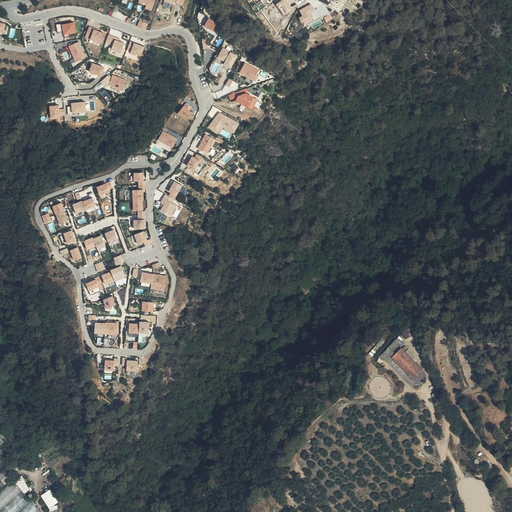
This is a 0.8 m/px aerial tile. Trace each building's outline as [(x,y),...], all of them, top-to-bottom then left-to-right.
[(147,4),(145,8),(152,10),(155,0),(139,0),(139,1),(147,4)] [(303,24),(315,20),(311,11),(315,10),(312,3),(299,8),(302,15),(300,16),(303,24)] [(204,26),(217,33),(220,25),(208,18),(204,26)] [(140,19),(138,25),(146,29),(149,23),(140,19)] [(75,21),(63,23),(64,34),(77,33),(75,21)] [(85,36),(102,42),(105,32),(89,26),(85,36)] [(112,40),(113,51),(123,50),(123,39),(112,40)] [(80,40),(69,45),(76,62),(87,57),(80,40)] [(141,56),(145,45),(135,42),(131,52),(141,56)] [(237,55),(223,47),(217,58),(224,62),(223,65),(230,69),(237,55)] [(89,71),(102,75),(105,66),(92,61),(89,71)] [(259,70),(245,62),(238,73),(253,82),(259,70)] [(107,73),(103,81),(108,84),(112,76),(107,73)] [(114,76),(115,88),(125,88),(125,76),(114,76)] [(228,95),(231,103),(236,102),(253,111),(258,101),(245,93),(244,90),(228,95)] [(68,106),(69,113),(87,111),(86,100),(72,102),(72,105),(68,106)] [(183,105),(177,113),(187,120),(193,113),(190,110),(192,108),(186,102),(183,105)] [(51,118),(61,117),(60,114),(65,114),(65,108),(60,108),(60,103),(50,104),(51,118)] [(220,112),(208,125),(217,133),(222,127),(234,133),(239,124),(220,112)] [(177,138),(163,130),(157,141),(171,149),(177,138)] [(215,139),(206,134),(198,148),(207,154),(215,139)] [(200,160),(192,156),(186,165),(195,169),(200,160)] [(143,173),(134,174),(135,182),(138,182),(144,182),(143,173)] [(182,186),(174,181),(168,191),(170,193),(169,196),(175,199),(182,186)] [(107,184),(97,188),(101,198),(110,195),(107,184)] [(143,200),(143,190),(138,190),(132,190),(132,201),(143,200)] [(169,196),(165,194),(163,197),(172,203),(175,199),(169,196)] [(172,203),(163,197),(160,202),(164,204),(160,211),(170,218),(177,206),(172,203)] [(93,198),(82,202),(85,211),(96,207),(93,198)] [(137,211),(143,210),(143,200),(132,201),(133,211),(137,211)] [(82,202),(81,201),(71,205),(77,217),(86,214),(85,211),(82,202)] [(62,203),(52,207),(56,215),(66,212),(62,203)] [(66,212),(56,215),(61,225),(70,223),(66,212)] [(49,213),(42,216),(45,224),(52,221),(49,213)] [(144,219),(134,220),(134,230),(145,229),(144,219)] [(114,229),(105,233),(108,243),(117,239),(114,229)] [(72,230),(63,234),(68,246),(77,243),(72,230)] [(144,232),(134,236),(137,245),(147,241),(144,232)] [(102,235),(93,239),(97,249),(98,251),(106,248),(102,235)] [(93,237),(83,241),(88,252),(97,249),(93,239),(93,237)] [(79,247),(70,251),(74,262),(83,258),(79,247)] [(121,254),(114,256),(116,264),(124,262),(121,254)] [(96,263),(97,270),(104,268),(103,261),(96,263)] [(121,266),(110,270),(111,272),(114,281),(125,277),(121,266)] [(111,272),(101,275),(106,285),(114,281),(111,272)] [(153,274),(142,272),(140,282),(151,284),(153,274)] [(166,276),(153,274),(151,284),(150,289),(164,291),(166,276)] [(96,280),(85,284),(91,296),(100,292),(96,280)] [(113,296),(103,301),(106,309),(116,305),(113,296)] [(153,302),(143,301),(142,311),(153,312),(153,302)] [(150,322),(140,321),(139,323),(139,331),(149,332),(150,322)] [(119,323),(105,322),(105,324),(105,336),(118,336),(119,323)] [(105,324),(94,323),(93,335),(105,336),(105,324)] [(139,323),(129,323),(128,334),(139,335),(139,331),(139,323)] [(402,381),(403,380),(402,379),(411,370),(389,350),(384,355),(381,353),(391,343),(385,338),(367,359),(372,363),(374,361),(397,383),(402,381)] [(138,361),(127,360),(127,358),(123,358),(122,367),(127,367),(127,371),(137,372),(138,361)] [(114,360),(105,359),(104,373),(113,373),(113,368),(114,360)] [(0,492),(0,511),(41,511),(16,482),(11,483),(0,492)] [(50,507),(59,501),(51,488),(41,494),(50,507)]
